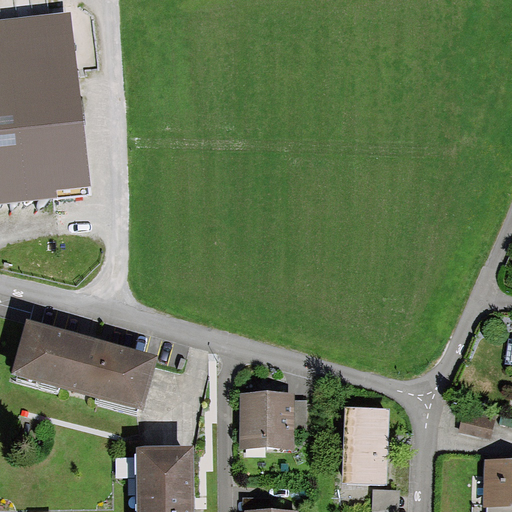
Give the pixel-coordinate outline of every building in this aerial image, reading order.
[(70,15),(0,23),(0,207),(55,201),(54,192),(90,188),(70,15)] [(157,356),(28,322),(14,373),(144,407),(157,356)] [(295,394),(240,394),(240,449),(295,450),(295,430),(295,402),(295,394)] [(310,402),(295,402),(295,430),(310,430),(310,402)] [(495,419),(465,411),(460,431),(490,439),(495,419)] [(386,416),(348,415),(346,486),(384,487),(386,416)] [(193,511),(193,446),(138,447),(138,511),(193,511)] [(511,511),(511,460),(485,460),(484,506),(489,507),(488,511),(511,511)] [(403,511),(404,491),(377,491),(377,511),(403,511)] [(268,498),(243,498),(243,511),(245,511),(268,510),(268,498)]
